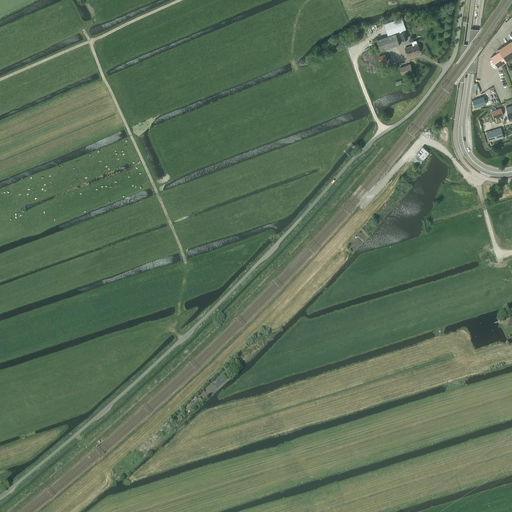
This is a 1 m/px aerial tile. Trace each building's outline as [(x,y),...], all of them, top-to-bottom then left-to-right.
[(402,17),(384,23),(388,36),(396,33),(395,32),(399,31),(404,29),(406,29),(402,17)] [(404,29),(399,31),(402,40),(405,39),(408,38),(404,29)] [(388,36),(376,39),(377,40),(380,51),(399,44),(398,40),(396,33),(388,36)] [(412,45),(405,48),(408,56),(420,52),(417,44),(416,40),(411,42),(412,45)] [(500,51),(490,57),(497,67),(500,65),(510,59),(511,57),(511,40),(498,50),(500,51)] [(386,54),(378,57),(381,64),(388,61),(386,54)] [(412,71),(410,64),(400,68),(402,74),(412,71)] [(503,115),(501,108),(491,111),(493,118),(503,115)] [(504,138),(501,128),(486,132),(489,142),(504,138)] [(421,154),(419,156),(423,159),(429,152),(422,147),(420,149),(423,151),(421,154)]
